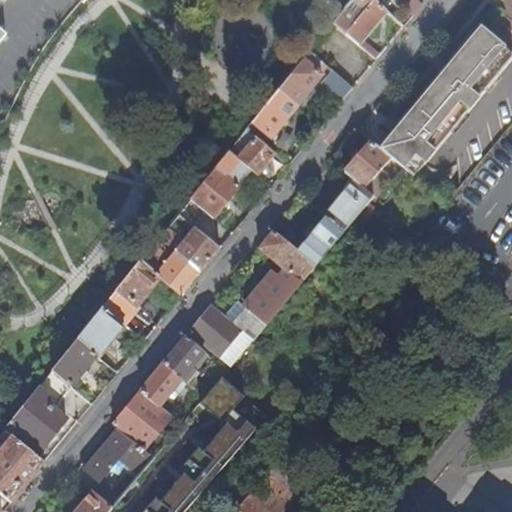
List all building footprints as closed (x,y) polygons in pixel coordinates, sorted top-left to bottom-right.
[(373,0),(354,0),(334,25),(359,46),(387,12),(373,0)] [(0,46),(10,35),(0,27),(0,46)] [(407,133),(392,151),(425,179),(511,74),(511,46),(493,30),(459,70),(407,133)] [(328,68),(311,54),(279,93),(297,108),(322,78),(321,76),(328,68)] [(354,89),(333,72),(323,84),(344,101),(354,89)] [(297,108),(279,93),(247,132),(258,141),(266,132),(272,138),(297,108)] [(258,141),(247,132),(230,153),(244,165),(253,173),(259,177),(276,156),(265,147),(258,141)] [(265,147),(272,138),(266,132),(258,141),(265,147)] [(370,143),(345,173),(355,183),(373,198),(380,204),(396,185),(381,172),(388,165),(396,173),(425,179),(392,151),(370,143)] [(244,165),(230,153),(192,201),(215,220),(241,188),(240,187),(231,180),(244,165)] [(240,187),(253,173),(244,165),(231,180),(240,187)] [(355,183),(348,192),(365,207),(373,198),(355,183)] [(325,218),(343,234),(354,221),(365,207),(348,192),(325,218)] [(297,252),(315,267),(343,234),(325,218),(297,252)] [(160,240),(175,252),(187,237),(172,225),(160,240)] [(201,273),(221,250),(195,228),(187,237),(175,252),(201,273)] [(234,324),(242,331),(254,341),(315,267),(297,252),(274,233),(259,250),(286,271),(279,278),(274,274),(234,324)] [(182,296),(201,273),(175,252),(156,275),(160,278),(182,296)] [(132,312),(160,278),(156,275),(141,263),(122,286),(103,311),(125,328),(135,314),(132,312)] [(213,307),(190,333),(220,358),(242,331),(234,324),(213,307)] [(100,359),(125,328),(103,311),(78,341),(97,357),(100,359)] [(187,338),(165,365),(182,380),(195,364),(198,367),(208,355),(187,338)] [(53,372),(72,388),(97,357),(78,341),(53,372)] [(217,362),(194,390),(205,399),(222,379),(228,371),(217,362)] [(165,365),(142,392),(160,407),(182,380),(165,365)] [(61,402),(72,388),(53,372),(41,386),(55,396),(61,402)] [(254,406),(222,379),(205,399),(199,406),(226,428),(203,455),(198,451),(178,474),(183,478),(160,504),(155,500),(143,511),(186,511),(256,431),(243,419),(254,406)] [(48,404),(55,396),(41,386),(36,394),(48,404)] [(142,392),(114,425),(121,430),(145,451),(173,418),(160,407),(142,392)] [(36,394),(24,409),(5,431),(38,456),(68,419),(48,404),(36,394)] [(145,451),(121,430),(87,470),(99,480),(120,456),(142,474),(154,459),(145,451)] [(0,494),(11,504),(45,463),(38,456),(5,431),(0,437),(0,438),(8,445),(0,454),(0,494)] [(262,481),(290,505),(305,487),(277,464),(262,481)] [(103,481),(93,492),(113,509),(122,498),(103,481)] [(250,496),(268,511),(284,511),(290,505),(262,481),(250,496)] [(109,511),(113,509),(93,492),(76,511),(109,511)] [(268,511),(250,496),(236,511),(268,511)]
